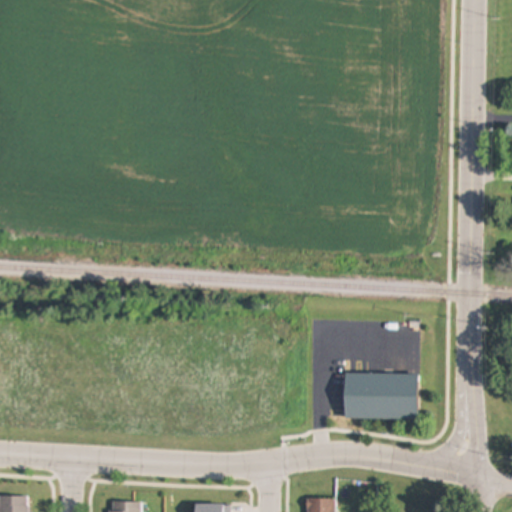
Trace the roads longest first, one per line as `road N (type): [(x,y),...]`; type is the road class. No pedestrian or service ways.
road 1 (residential): [(428,467),(343,456),(217,469),(0,458)]
road 2 (residential): [(470,347),(474,0)]
road 3 (residential): [(470,347),(463,435),(428,467)]
road 4 (residential): [(481,478),(470,347)]
